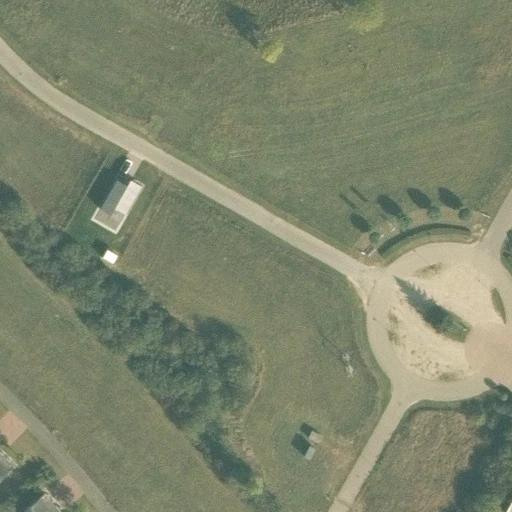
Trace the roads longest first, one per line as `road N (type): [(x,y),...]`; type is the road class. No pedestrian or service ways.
road 1 (residential): [(383,288),(44,96),(0,47)]
road 2 (residential): [(95,511),(0,399)]
road 3 (residential): [(349,511),(412,383)]
